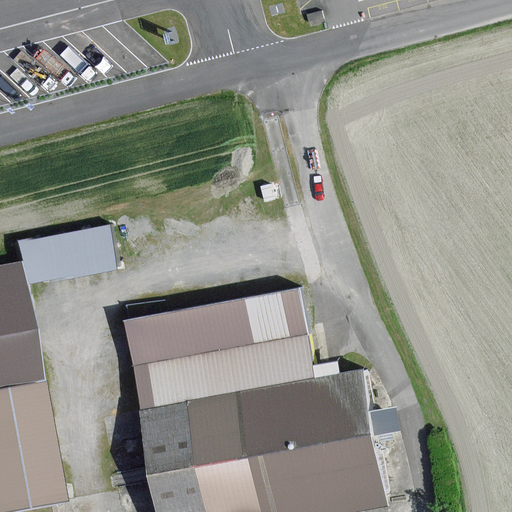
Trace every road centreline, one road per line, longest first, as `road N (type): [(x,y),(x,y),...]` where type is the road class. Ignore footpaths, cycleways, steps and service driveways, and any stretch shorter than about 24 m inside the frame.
road 1 (unknown): [(391,511),(413,469),(414,428),(390,346),(338,269)]
road 2 (unclassified): [(511,5),(290,64)]
